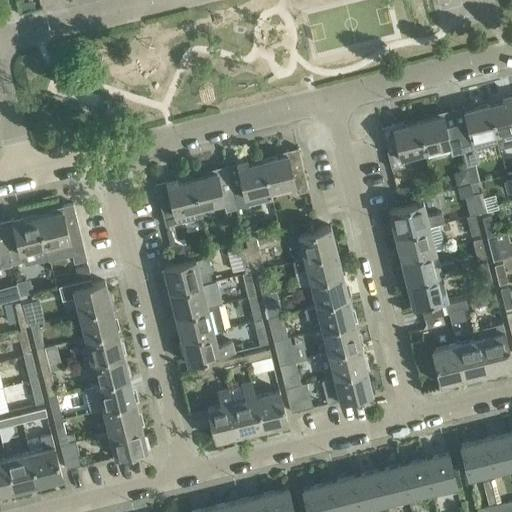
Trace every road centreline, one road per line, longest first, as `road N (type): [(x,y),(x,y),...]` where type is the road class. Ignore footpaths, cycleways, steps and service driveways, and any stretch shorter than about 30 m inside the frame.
road 1 (residential): [(185,476),(107,154)]
road 2 (residential): [(411,420),(329,99)]
road 3 (residential): [(185,476),(411,420)]
road 4 (residential): [(107,154),(329,99)]
road 5 (residential): [(329,99),(511,54)]
road 6 (residential): [(0,41),(167,0)]
road 7 (residential): [(45,511),(185,476)]
